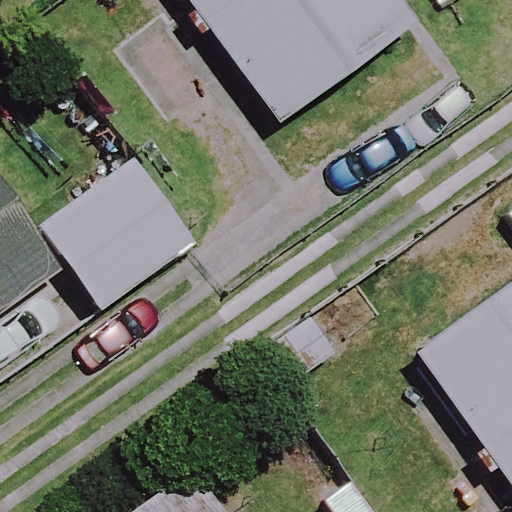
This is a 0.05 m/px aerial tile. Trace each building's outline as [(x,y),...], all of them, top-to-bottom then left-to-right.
[(405,31),(382,0),(175,0),(267,129),(405,31)] [(180,248),(120,166),(29,232),(90,315),(180,248)] [(0,310),(48,277),(0,207),(0,310)] [(511,282),(406,357),(511,506),(511,282)] [(204,511),(179,475),(125,511),(204,511)] [(490,511),(467,477),(415,511),(490,511)]
